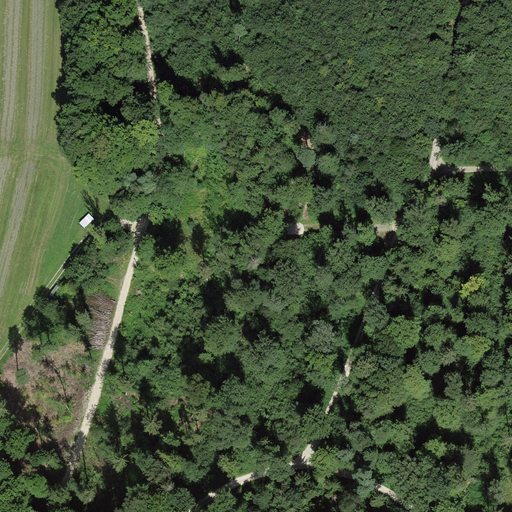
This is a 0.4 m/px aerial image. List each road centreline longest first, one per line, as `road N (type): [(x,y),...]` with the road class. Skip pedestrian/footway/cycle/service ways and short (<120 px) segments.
road 1 (track): [(469,0),(435,175),(399,230),(308,457)]
road 2 (track): [(143,230),(82,437),(50,511)]
road 3 (track): [(138,0),(163,158),(143,230)]
road 4 (track): [(143,230),(111,222),(92,233),(0,355)]
road 5 (track): [(0,147),(122,161),(124,223)]
road 6 (track): [(308,457),(226,487),(191,511)]
